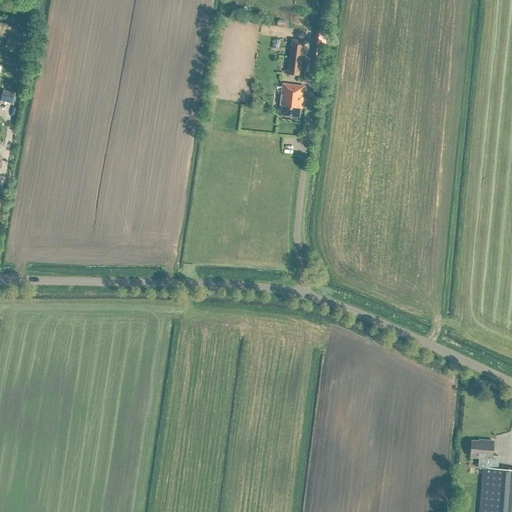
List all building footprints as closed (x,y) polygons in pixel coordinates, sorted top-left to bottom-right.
[(22,28),(0,22),(0,35),(19,40),(22,28)] [(300,75),(302,59),(304,41),(291,39),(287,74),(300,75)] [(324,61),(326,43),(314,42),(313,60),(324,61)] [(301,108),(304,87),(297,87),(297,86),(282,84),(280,105),(282,105),(281,114),(298,117),(300,108),(301,108)] [(13,103),(15,92),(4,89),(1,100),(13,103)] [(492,455),(493,441),(482,440),(482,441),(471,440),(470,456),(479,457),(478,467),(483,468),(479,511),(511,511),(511,469),(497,469),(499,456),(492,455)]
